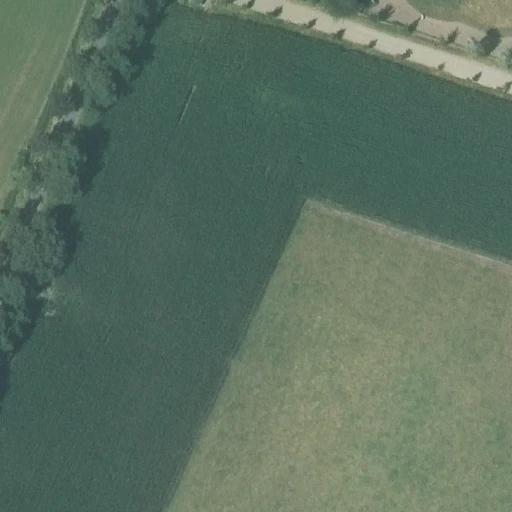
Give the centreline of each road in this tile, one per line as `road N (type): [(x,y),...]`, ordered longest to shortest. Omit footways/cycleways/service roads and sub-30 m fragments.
road 1 (residential): [(242,0),(511,87)]
road 2 (unclassified): [(0,260),(109,0)]
